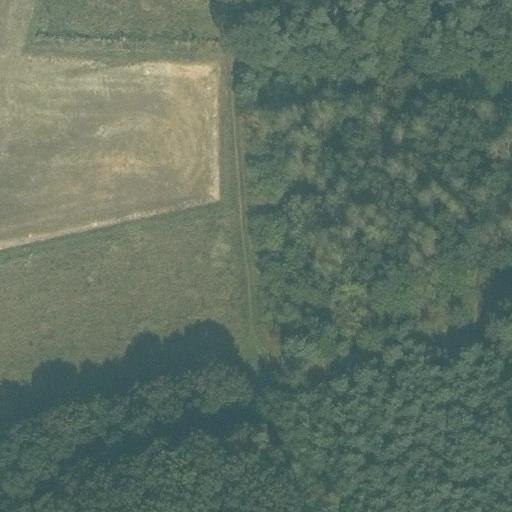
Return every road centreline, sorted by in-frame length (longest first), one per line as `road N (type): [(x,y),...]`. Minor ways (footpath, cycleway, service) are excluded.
road 1 (track): [(231,0),(258,374)]
road 2 (track): [(0,434),(258,374)]
